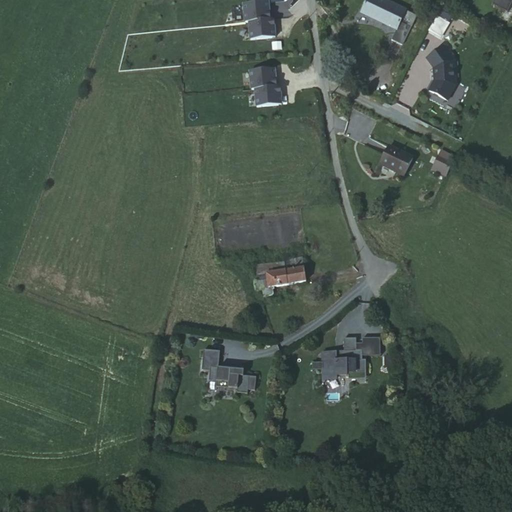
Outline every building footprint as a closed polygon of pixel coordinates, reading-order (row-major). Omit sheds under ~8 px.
[(419,12),(392,0),(370,0),(367,9),(399,24),(393,38),(405,44),(419,12)] [(511,0),(493,0),(492,5),(508,12),(511,2),(511,0)] [(250,53),(275,51),(273,32),(269,32),(268,15),(243,17),(244,36),(248,35),(250,53)] [(449,50),(427,53),(434,99),(456,96),(449,50)] [(255,104),(257,122),(282,118),(280,100),(276,100),(274,82),(249,85),(252,104),(255,104)] [(409,154),(384,142),(375,161),(401,173),(409,154)] [(437,155),(431,171),(449,177),(454,161),(437,155)] [(307,282),(305,273),(303,259),(254,268),(258,290),(264,289),(265,296),(274,296),(272,287),(307,282)] [(341,334),(341,346),(354,346),(353,333),(341,334)] [(321,349),(322,375),(334,374),(334,370),(347,370),(348,374),(356,373),(355,367),(363,366),(363,354),(359,355),(359,345),(354,346),(341,346),(342,351),(333,352),(333,348),(321,349)] [(240,383),(250,383),(250,380),(258,380),(259,367),(245,366),(246,361),(219,360),(220,349),(203,348),(203,359),(211,359),(211,372),(218,373),(218,378),(240,379),(240,383)] [(380,352),(382,363),(390,362),(388,351),(380,352)] [(347,370),(334,370),(334,374),(335,378),(348,377),(348,374),(347,370)]
